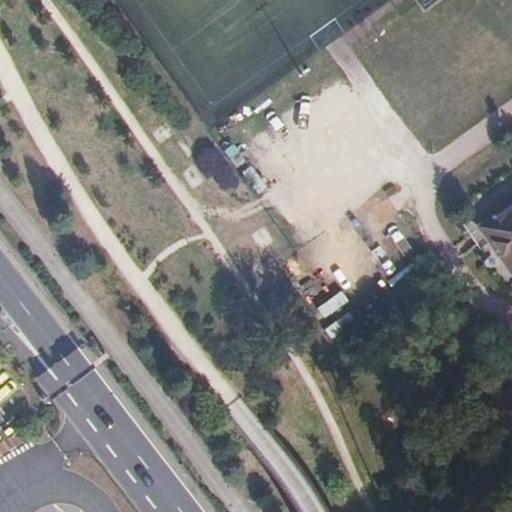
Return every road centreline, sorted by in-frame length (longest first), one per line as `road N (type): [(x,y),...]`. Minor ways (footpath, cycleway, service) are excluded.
road 1 (motorway): [(174,511),(80,383)]
road 2 (motorway): [(80,383),(0,279)]
